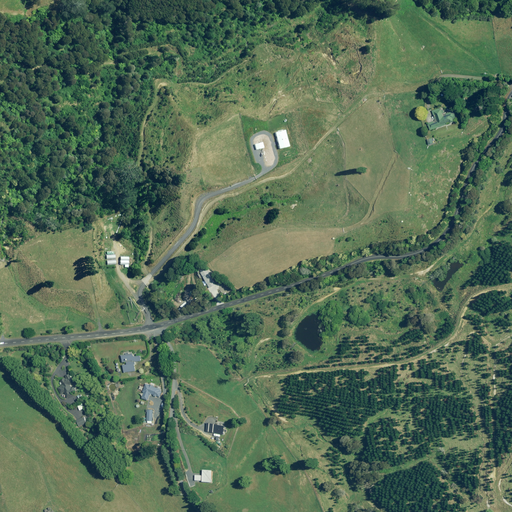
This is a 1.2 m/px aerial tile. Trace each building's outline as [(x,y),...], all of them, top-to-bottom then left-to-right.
[(452,112),(444,115),(442,108),(433,111),(434,117),(436,122),(429,125),(431,131),(455,122),(453,119),(456,118),(455,114),(454,113),(453,114),(452,112)] [(120,263),(119,267),(129,268),(129,257),(126,257),(126,255),(123,255),(123,256),(121,256),(120,263)] [(217,285),(209,269),(200,274),(202,279),(205,277),(211,289),(217,285)] [(141,362),(141,357),(141,356),(137,356),(137,357),(134,357),(134,355),(134,354),(127,354),(127,355),(122,356),(122,362),(123,362),(123,363),(127,362),(128,365),(123,366),(124,373),(136,371),(135,368),(135,365),(136,365),(136,362),(141,362)] [(75,383),(70,374),(67,376),(67,378),(61,381),(63,385),(58,388),(61,394),(64,393),(67,398),(72,395),(72,394),(76,391),(74,386),(71,388),(70,385),(75,383)] [(155,387),(155,386),(150,384),(150,385),(146,384),(143,392),(145,392),(143,399),(149,401),(150,395),(157,397),(157,396),(161,397),(162,392),(161,391),(162,390),(155,387)] [(87,424),(84,418),(76,421),(78,427),(87,424)]
